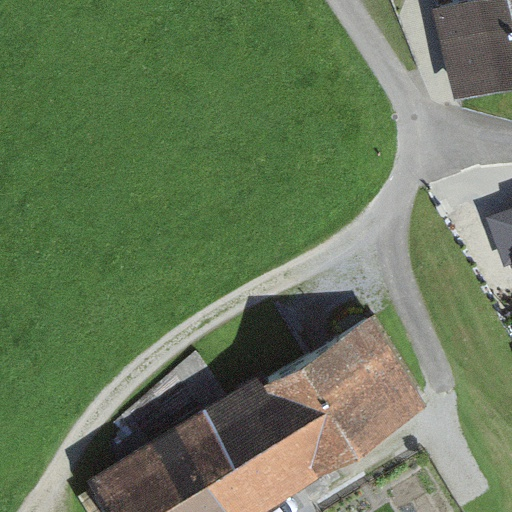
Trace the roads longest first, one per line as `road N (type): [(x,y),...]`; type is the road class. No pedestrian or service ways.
road 1 (track): [(346,0),(411,103),(421,146),(412,179),(380,227),(159,360),(100,418),(39,511)]
road 2 (track): [(477,488),(380,227)]
road 3 (track): [(327,511),(452,432)]
